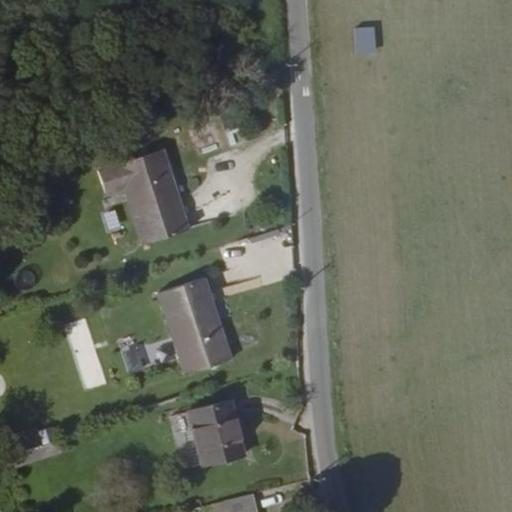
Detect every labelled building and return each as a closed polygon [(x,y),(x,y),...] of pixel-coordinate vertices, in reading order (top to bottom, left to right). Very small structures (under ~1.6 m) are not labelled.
[(142,248),(188,232),(164,151),(99,171),(106,195),(125,189),(142,248)] [(227,365),(203,282),(156,295),(181,379),(227,365)] [(64,325),(86,393),(107,387),(85,318),(64,325)] [(132,374),(146,369),(139,350),(125,356),(132,374)] [(238,451),(224,397),(183,408),(198,462),(238,451)] [(33,446),(37,458),(56,451),(52,440),(33,446)] [(33,446),(7,455),(10,467),(37,458),(33,446)] [(221,497),(224,511),(256,511),(251,490),(221,497)] [(224,511),(221,497),(211,500),(213,511),(224,511)]
